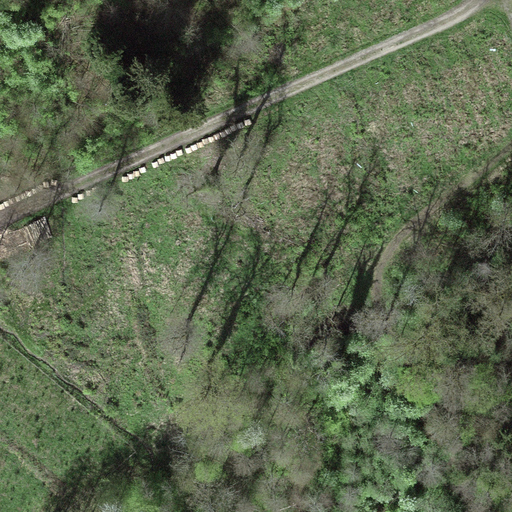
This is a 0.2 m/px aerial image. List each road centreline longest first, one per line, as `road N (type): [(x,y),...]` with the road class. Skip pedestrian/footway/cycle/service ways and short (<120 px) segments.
road 1 (track): [(0,217),(476,0)]
road 2 (track): [(471,511),(378,296),(391,247),(410,225),(511,142)]
